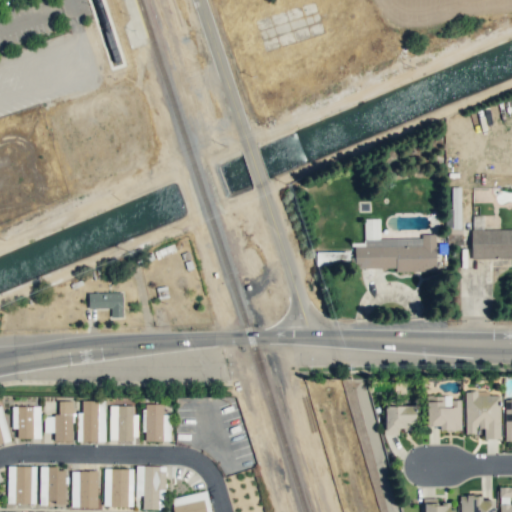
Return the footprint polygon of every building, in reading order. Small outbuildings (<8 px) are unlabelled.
[(451,208),(444,208),(444,229),(460,228),(459,187),(450,187),(451,208)] [(379,238),(379,218),(363,218),(363,246),(353,247),(354,269),(394,268),(394,272),(435,271),(434,234),(421,234),(421,237),(379,238)] [(511,229),(470,229),(470,258),(511,258),(511,229)] [(347,251),(315,252),(315,265),(348,264),(347,251)] [(87,308),(110,308),(110,317),(122,317),(121,292),(87,293),(87,308)] [(464,433),(474,433),(474,426),(479,426),(479,428),(484,428),(484,439),(499,438),(499,406),(500,406),(500,395),(476,395),(476,390),(469,390),(469,391),(464,391),(464,433)] [(426,426),(438,426),(438,430),(459,430),(459,400),(451,400),(451,407),(443,407),(443,396),(435,396),(435,395),(426,395),(426,426)] [(504,441),(511,440),(511,398),(503,399),(504,441)] [(71,441),(72,401),(58,400),(57,416),(43,415),(42,432),(53,432),(53,440),(71,441)] [(104,442),(104,400),(81,400),(80,412),(76,412),(76,441),(104,442)] [(384,434),(398,434),(398,430),(399,430),(399,428),(402,428),(402,430),(415,430),(415,405),(403,405),(403,400),(383,400),(384,434)] [(162,403),(144,404),(145,441),(170,441),(170,414),(162,414),(162,403)] [(0,443),(9,441),(1,405),(0,404),(0,443)] [(134,405),(108,405),(108,440),(134,440),(134,405)] [(39,406),(11,406),(11,428),(16,428),(16,438),(40,438),(39,406)] [(369,423),(370,428),(374,428),(375,431),(367,432),(368,442),(379,441),(377,422),(369,423)] [(141,509),(164,509),(164,466),(135,465),(135,495),(142,495),(141,509)] [(6,503),(34,503),(34,466),(6,466),(6,503)] [(38,503),(64,504),(65,468),(39,467),(38,503)] [(131,506),(132,468),(103,468),(103,505),(131,506)] [(96,471),(71,470),(70,506),(96,507),(96,471)] [(511,511),(511,501),(511,502),(511,487),(498,487),(498,511),(511,511)] [(172,511),(209,511),(205,490),(170,498),(172,511)] [(459,511),(493,511),(493,500),(480,500),(480,496),(470,496),(470,495),(466,495),(466,496),(459,496),(459,511)] [(422,511),(422,497),(437,497),(437,503),(438,502),(438,505),(441,505),(441,502),(449,502),(450,506),(454,506),(454,511),(422,511)]
